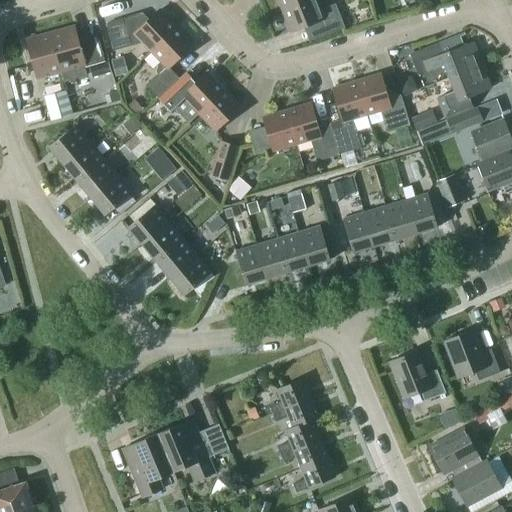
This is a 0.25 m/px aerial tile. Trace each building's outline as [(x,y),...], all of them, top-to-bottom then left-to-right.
[(277,0),(281,9),(304,0),(277,0)] [(316,0),(304,0),(281,9),(290,31),(315,22),(320,36),(343,27),(334,4),(320,9),(316,0)] [(141,42),(150,51),(176,26),(160,9),(142,25),(133,15),(106,23),(114,50),(141,42)] [(80,49),(73,26),(50,33),(60,71),(63,81),(85,74),(83,67),(85,66),(80,49)] [(146,85),(158,97),(178,78),(168,67),(193,44),(176,26),(150,51),(165,67),(146,85)] [(60,71),(50,33),(26,40),(37,78),(60,71)] [(104,61),(96,35),(84,38),(86,48),(80,49),(85,66),(104,61)] [(444,64),(449,77),(481,65),(472,42),(440,54),(436,44),(409,54),(418,74),(444,64)] [(127,73),(123,57),(111,61),(116,76),(127,73)] [(108,63),(89,68),(92,78),(111,72),(109,64),(108,63)] [(445,118),(475,106),(470,95),(490,87),(481,65),(449,77),(454,91),(437,97),(445,118)] [(188,123),(198,114),(198,113),(224,88),(207,71),(189,89),(178,78),(158,97),(170,110),(173,107),(188,123)] [(380,73),(356,80),(366,115),(380,111),(387,132),(409,125),(400,94),(387,98),(380,73)] [(325,106),(329,124),(339,154),(360,148),(352,119),(366,115),(356,80),(332,87),(337,103),(325,106)] [(198,113),(198,114),(214,131),(240,106),(224,88),(198,113)] [(72,114),(66,90),(44,96),(50,120),(72,114)] [(142,110),(133,100),(128,105),(137,115),(142,110)] [(286,109),(296,144),(310,140),(317,161),(339,154),(329,124),(317,127),(310,102),(286,109)] [(446,119),(452,134),(484,122),(478,107),(446,119)] [(273,151),(296,144),(286,109),(263,117),(273,151)] [(432,110),(412,118),(416,129),(436,121),(432,110)] [(126,123),(134,132),(142,126),(134,116),(126,123)] [(471,133),(483,162),(496,157),(494,152),(508,146),(511,144),(511,141),(503,120),(471,133)] [(90,141),(76,124),(48,147),(62,164),(90,141)] [(62,164),(76,181),(104,158),(90,141),(62,164)] [(210,173),(227,178),(237,147),(220,142),(210,173)] [(496,157),(483,162),(477,165),(487,189),(502,183),(505,191),(509,193),(511,191),(511,157),(508,146),(494,152),(496,157)] [(159,149),(148,158),(155,166),(166,157),(159,149)] [(118,175),(104,158),(76,181),(90,198),(118,175)] [(184,192),(193,185),(183,172),(174,180),(184,192)] [(465,200),(455,174),(436,181),(446,208),(465,200)] [(90,198),(104,215),(132,192),(118,175),(90,198)] [(240,178),(232,188),(243,197),(251,187),(240,178)] [(340,182),(328,185),(333,200),(344,197),(340,182)] [(293,212),(305,209),(299,189),(288,193),(293,212)] [(416,233),(437,227),(430,204),(439,202),(434,191),(405,199),(416,233)] [(269,202),(272,210),(283,206),(281,199),(269,202)] [(395,240),(416,233),(405,199),(385,205),(395,240)] [(249,214),(259,211),(256,202),(247,205),(249,214)] [(169,221),(155,204),(127,227),(141,244),(169,221)] [(395,240),(385,205),(364,212),(374,246),(395,240)] [(236,215),(234,207),(224,210),(227,218),(236,215)] [(364,212),(342,218),(353,252),(374,246),(364,212)] [(212,234),(224,223),(217,215),(205,226),(212,234)] [(169,221),(141,244),(155,261),(183,238),(169,221)] [(308,266),(330,259),(319,225),(298,231),(308,266)] [(491,236),(487,226),(476,231),(480,240),(491,236)] [(298,231),(277,238),(287,272),(308,266),(298,231)] [(169,278),(197,255),(183,238),(155,261),(169,278)] [(266,278),(287,272),(277,238),(256,244),(266,278)] [(256,244),(235,250),(245,285),(266,278),(256,244)] [(169,278),(183,295),(192,288),(211,272),(197,255),(169,278)] [(493,312),(504,307),(500,298),(489,302),(493,312)] [(480,352),(471,329),(444,340),(459,377),(474,371),(478,380),(499,372),(490,348),(480,352)] [(405,398),(420,391),(424,401),(445,392),(436,369),(426,373),(417,350),(390,361),(405,398)] [(269,405),(272,413),(311,398),(303,378),(276,389),(281,400),(269,405)] [(511,389),(511,381),(510,378),(504,380),(501,387),(504,393),(511,389)] [(511,408),(511,394),(474,415),(480,425),(511,408)] [(288,416),(292,426),(311,420),(319,417),(311,398),(272,413),(275,421),(288,416)] [(251,421),(259,418),(255,407),(246,411),(251,421)] [(445,412),(451,426),(460,421),(455,408),(445,412)] [(193,419),(157,434),(172,471),(187,465),(193,480),(215,471),(209,457),(228,449),(218,424),(199,432),(193,419)] [(277,446),(280,454),(319,439),(311,420),(292,426),(285,430),(289,441),(277,446)] [(450,468),(455,478),(482,463),(464,428),(429,447),(442,472),(450,468)] [(172,471),(157,434),(121,449),(141,497),(163,488),(158,477),(172,471)] [(296,457),(301,468),(327,458),(319,439),(280,454),(283,462),(296,457)] [(327,458),(301,468),(305,478),(292,484),(296,492),(308,487),(335,476),(327,458)] [(487,461),(482,463),(455,478),(452,479),(465,505),(501,486),(487,461)] [(0,511),(9,511),(33,505),(25,481),(0,490),(0,489),(0,511)] [(358,511),(351,496),(318,509),(318,511),(358,511)] [(511,511),(511,502),(493,511),(511,511)]
